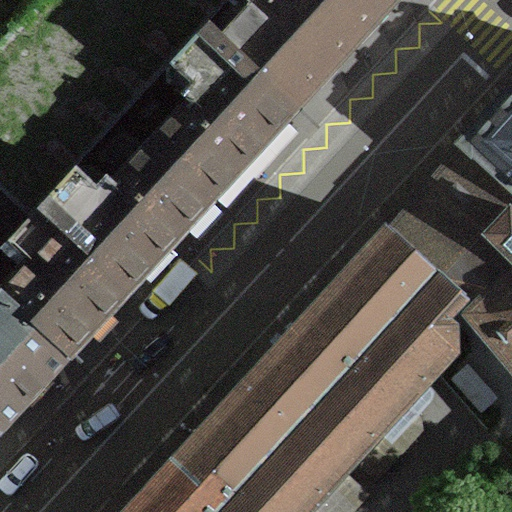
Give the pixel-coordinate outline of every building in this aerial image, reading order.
[(41,0),(0,45),(0,198),(24,221),(33,212),(118,120),(203,28),(217,41),(293,112),(314,89),(396,0),(41,0)] [(232,178),(293,112),(217,41),(203,28),(118,120),(209,204),(232,178)] [(511,95),(394,226),(388,233),(458,303),(511,260),(511,95)] [(209,204),(118,120),(33,212),(124,296),(142,276),(209,204)] [(124,296),(33,212),(24,221),(3,245),(24,265),(0,291),(0,299),(64,359),(89,333),(124,296)] [(185,446),(166,466),(215,511),(348,511),(362,497),(338,475),(448,355),(448,331),(439,323),(458,303),(388,233),(384,230),(255,370),(185,446)] [(511,260),(458,303),(471,316),(469,318),(511,369),(511,260)] [(0,428),(17,411),(64,359),(0,299),(0,428)] [(215,511),(166,466),(123,511),(215,511)]
